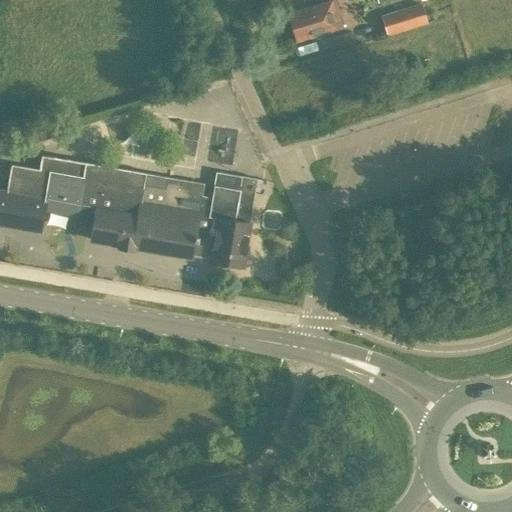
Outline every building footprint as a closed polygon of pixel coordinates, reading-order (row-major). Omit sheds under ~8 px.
[(342,28),(335,1),(289,13),(297,40),(342,28)] [(381,15),(387,35),(427,23),(421,3),(381,15)] [(431,71),(427,58),(415,61),(419,74),(431,71)] [(374,77),(368,79),(369,82),(364,83),(370,99),(381,96),(374,77)] [(0,143),(0,152),(56,136),(54,127),(0,143)] [(191,255),(212,258),(219,219),(250,224),(257,179),(242,177),(216,171),(210,203),(201,202),(204,183),(147,173),(147,172),(42,154),(40,168),(12,163),(7,191),(0,189),(0,222),(41,230),(44,209),(95,218),(91,239),(120,244),(119,246),(135,249),(135,247),(191,257),(191,255)] [(219,219),(212,258),(212,260),(229,263),(229,262),(244,264),(250,224),(219,219)]
